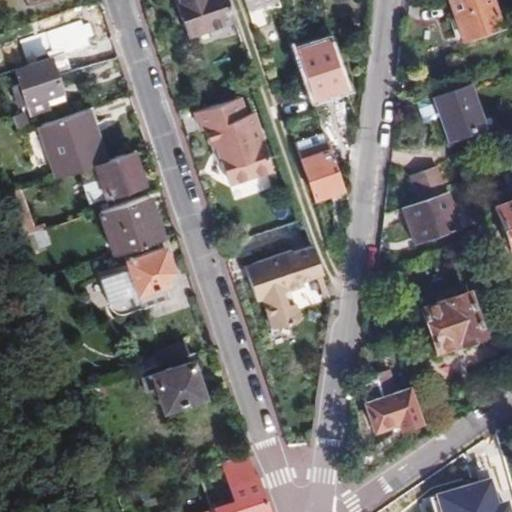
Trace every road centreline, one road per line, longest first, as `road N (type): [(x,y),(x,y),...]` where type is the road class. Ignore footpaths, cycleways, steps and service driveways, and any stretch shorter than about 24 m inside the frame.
road 1 (residential): [(119,0),(276,479),(298,511)]
road 2 (residential): [(320,511),(388,0)]
road 3 (residential): [(511,402),(348,511)]
